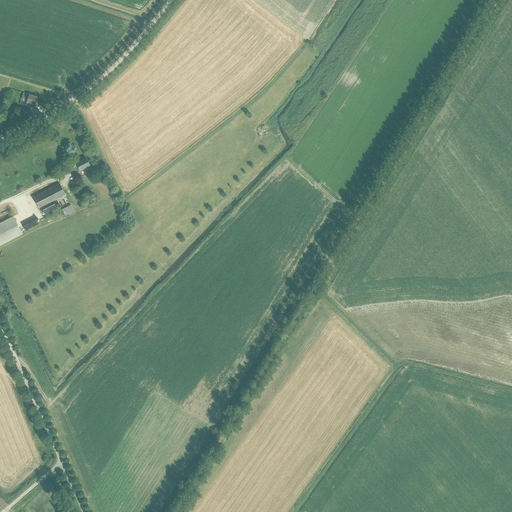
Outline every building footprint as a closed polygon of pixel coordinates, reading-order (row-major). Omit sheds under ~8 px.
[(37,97),(24,93),(22,98),(27,100),(27,102),(26,106),(33,108),(34,105),(37,97)] [(76,163),(80,171),(90,165),(86,158),(76,163)] [(33,197),(39,208),(65,194),(60,183),(33,197)] [(45,206),(48,212),(61,205),(58,199),(45,206)] [(62,209),(65,216),(74,211),(71,205),(62,209)] [(0,223),(0,245),(22,234),(13,216),(0,223)]
